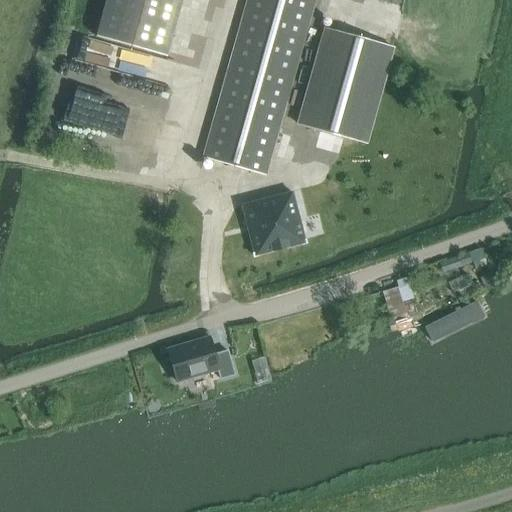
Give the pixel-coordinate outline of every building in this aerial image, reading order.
[(182,0),(106,0),(96,38),(166,58),(182,0)] [(248,0),(204,159),(265,176),(314,0),(248,0)] [(392,48),(327,29),(300,126),(364,145),(392,48)] [(74,93),(92,92),(92,68),(73,69),(74,93)] [(69,101),(68,129),(97,130),(99,102),(69,101)] [(286,131),(279,156),(290,159),(291,157),(303,161),(306,149),(318,152),(321,141),(286,131)] [(338,188),(303,196),(305,208),(340,200),(338,188)] [(290,200),(241,212),(252,254),(300,242),(290,200)] [(482,249),(469,253),(472,263),(475,271),(488,267),(482,249)] [(469,253),(439,263),(443,273),(472,263),(469,253)] [(491,271),(479,276),(486,291),(497,286),(491,271)] [(511,298),(506,286),(432,323),(442,342),(511,306),(511,298)] [(398,287),(395,288),(383,292),(392,324),(408,319),(398,287)] [(218,371),(219,374),(221,380),(235,376),(228,352),(215,355),(210,338),(168,350),(177,382),(218,371)]
